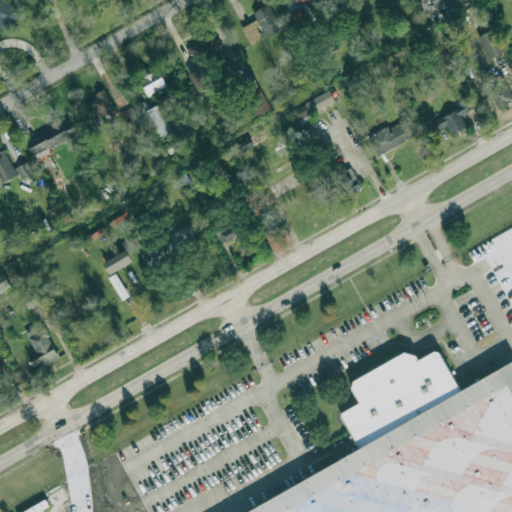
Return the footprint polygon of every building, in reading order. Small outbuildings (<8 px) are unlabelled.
[(0,0),(0,26),(18,21),(11,0),(0,0)] [(295,0),(300,8),(312,0),(295,0)] [(252,12),(256,19),(241,27),(250,44),(263,36),(264,38),(282,29),(268,4),(252,12)] [(506,50),(494,28),(478,36),(489,59),(506,50)] [(187,48),(195,63),(207,56),(199,42),(187,48)] [(189,75),(199,93),(211,86),(200,68),(189,75)] [(167,86),(159,70),(140,79),(147,95),(167,86)] [(511,101),(511,94),(504,81),(487,90),(498,109),(511,101)] [(114,108),(105,90),(88,98),(96,117),(114,108)] [(294,106),(299,118),(335,103),(330,91),(294,106)] [(258,113),(268,110),(263,96),(254,99),(258,113)] [(461,114),(469,111),(464,100),(458,102),(461,108),(428,123),(432,132),(447,126),(451,134),(466,127),(461,114)] [(143,112),(157,138),(170,130),(157,105),(143,112)] [(135,114),(129,107),(120,113),(126,121),(135,114)] [(69,118),(26,139),(33,155),(77,134),(69,118)] [(414,135),(405,118),(368,138),(378,155),(414,135)] [(0,183),(16,177),(4,146),(0,147),(0,183)] [(15,167),(21,179),(33,174),(27,162),(15,167)] [(170,258),(198,241),(186,222),(161,237),(162,239),(147,248),(155,261),(168,254),(170,258)] [(233,223),(215,229),(219,243),(237,237),(233,223)] [(132,261),(125,250),(103,263),(110,274),(132,261)] [(122,300),(129,295),(115,273),(108,277),(122,300)] [(0,293),(11,289),(5,275),(0,277),(0,293)] [(44,300),(38,288),(22,296),(28,308),(44,300)] [(26,334),(36,353),(29,357),(35,369),(59,356),(42,325),(26,334)] [(244,511),(365,446),(347,413),(363,403),(356,390),(358,379),(408,350),(420,350),(425,359),(445,348),(466,388),(511,364),(511,511),(244,511)]
